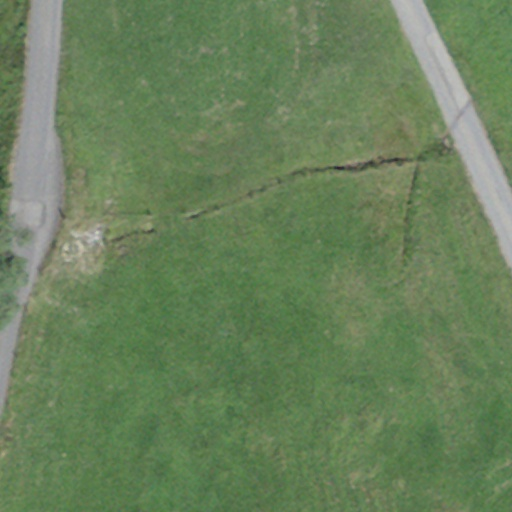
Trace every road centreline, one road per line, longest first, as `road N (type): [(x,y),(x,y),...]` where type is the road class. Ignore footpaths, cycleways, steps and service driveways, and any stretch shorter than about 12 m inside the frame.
road 1 (unclassified): [(0,377),(42,193),(58,0)]
road 2 (unclassified): [(403,0),(511,231)]
